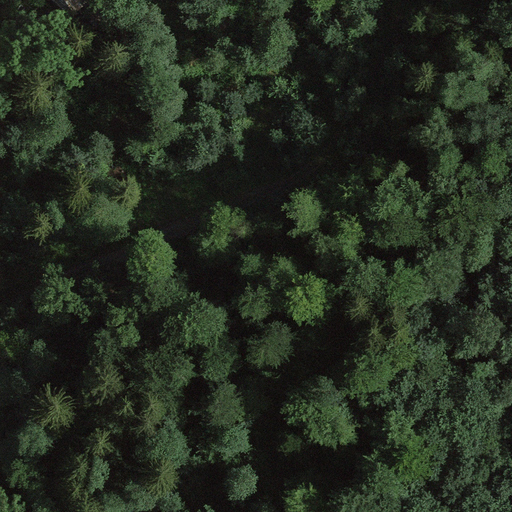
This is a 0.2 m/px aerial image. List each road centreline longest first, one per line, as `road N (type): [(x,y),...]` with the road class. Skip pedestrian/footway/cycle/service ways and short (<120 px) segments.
road 1 (track): [(0,305),(60,270),(299,189),(375,111),(426,0)]
road 2 (track): [(350,511),(359,489),(323,197),(299,189)]
